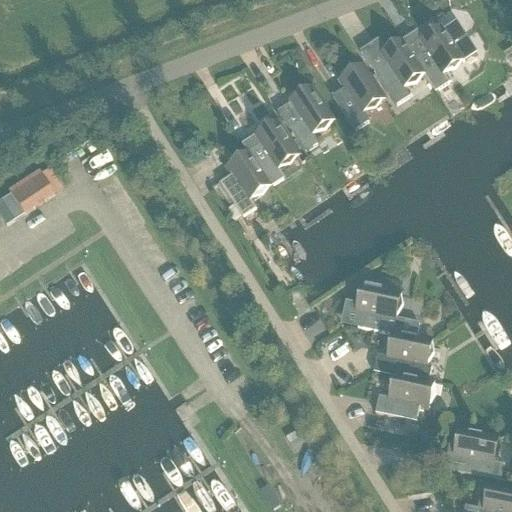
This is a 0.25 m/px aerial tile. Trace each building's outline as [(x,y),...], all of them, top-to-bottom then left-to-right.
[(419,43),(414,35),(402,43),(413,60),(412,61),(424,78),(424,79),(435,95),(449,86),(443,77),(477,55),(456,24),(442,33),(440,29),(419,43)] [(413,60),(402,43),(401,43),(380,57),(386,65),(373,74),(396,109),(410,99),(404,91),(424,79),(424,78),(412,61),(413,60)] [(369,125),(364,117),(384,103),(361,68),(340,82),(345,91),(332,100),(355,134),(369,125)] [(319,146),(313,138),(333,125),(310,90),(289,104),(295,112),(281,121),(304,156),(319,146)] [(255,138),(260,147),(247,155),(270,190),(284,181),(279,173),(299,160),(276,124),(255,138)] [(256,212),(251,203),(270,190),(247,155),(227,169),(232,177),(219,186),(242,221),(256,212)] [(56,199),(42,177),(11,197),(26,219),(56,199)] [(403,339),(432,345),(435,333),(406,327),(406,323),(396,321),(404,286),(365,278),(362,290),(360,289),(355,314),(365,316),(362,332),(392,338),(392,337),(403,339)] [(393,378),(414,383),(414,382),(417,368),(427,370),(432,345),(403,339),(392,337),(392,338),(387,360),(377,358),(374,375),(393,379),(393,378)] [(429,411),(434,386),(414,382),(414,383),(393,378),(393,379),(389,401),(379,399),(375,416),(416,425),(419,409),(429,411)] [(431,432),(420,437),(425,448),(436,442),(431,432)] [(444,472),(501,484),(504,467),(494,465),(499,442),(458,433),(453,457),(447,455),(444,472)] [(511,511),(511,493),(487,488),(482,511),(511,511)]
